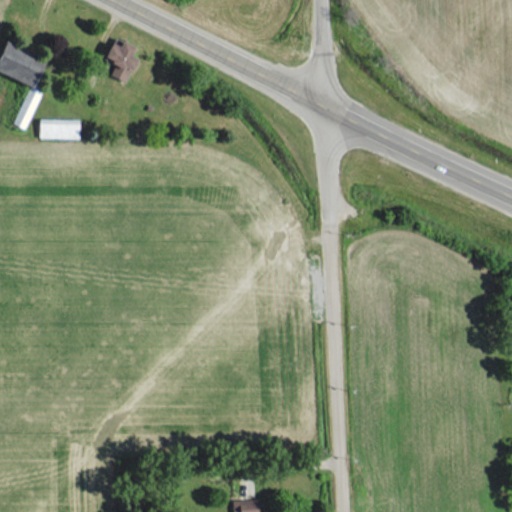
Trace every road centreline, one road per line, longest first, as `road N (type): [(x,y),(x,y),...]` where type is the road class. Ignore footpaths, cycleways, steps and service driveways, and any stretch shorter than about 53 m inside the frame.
road 1 (residential): [(342,511),(320,0)]
road 2 (trunk): [(325,101),(133,0)]
road 3 (trunk): [(511,188),(325,101)]
